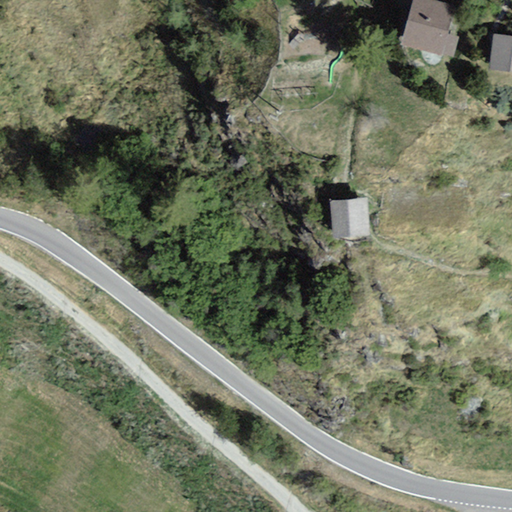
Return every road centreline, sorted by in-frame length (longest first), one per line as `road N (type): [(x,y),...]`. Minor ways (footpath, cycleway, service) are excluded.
road 1 (tertiary): [(0,217),(56,242),(328,446),(409,482),(511,499)]
road 2 (track): [(0,258),(136,364),(299,511)]
